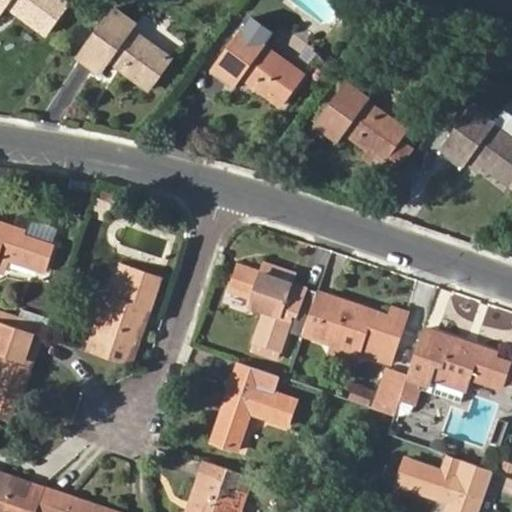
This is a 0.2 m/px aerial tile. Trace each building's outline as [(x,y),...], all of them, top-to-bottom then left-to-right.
[(0,0),(0,12),(0,13),(6,5),(9,0),(12,0),(22,8),(17,14),(46,34),(65,5),(58,0),(0,0)] [(114,8),(111,12),(132,28),(135,23),(114,8)] [(111,12),(81,53),(102,69),(109,60),(113,54),(125,63),(121,68),(149,89),(169,59),(130,31),(132,28),(111,12)] [(242,28),(265,46),(268,41),(245,24),(242,28)] [(213,67),(236,84),(242,76),(246,70),(259,79),(255,85),(281,104),(302,76),(264,48),(265,46),(242,28),(213,67)] [(102,69),(81,53),(78,57),(100,74),(102,69)] [(232,89),(236,84),(213,67),(209,73),(232,89)] [(345,83),(368,100),(371,95),(348,78),(345,83)] [(315,122),(338,139),(345,131),(349,125),(359,133),(355,139),(383,159),(403,129),(366,102),(368,100),(345,83),(315,122)] [(475,103),(472,108),(493,125),(497,120),(475,103)] [(472,108),(441,148),(463,164),(470,155),(474,149),(487,158),(483,164),(510,183),(511,179),(511,140),(492,126),(493,125),(472,108)] [(335,144),(338,139),(315,122),(312,126),(335,144)] [(463,164),(441,148),(439,152),(460,168),(463,164)] [(21,232),(0,224),(0,255),(42,270),(50,247),(20,237),(21,232)] [(290,322),(304,327),(306,321),(316,292),(305,288),(300,301),(286,296),(290,283),(236,264),(227,289),(268,303),(255,342),(280,351),(290,322)] [(99,355),(129,366),(150,302),(146,300),(150,286),(126,277),(117,304),(104,300),(96,323),(109,328),(99,355)] [(300,301),(305,288),(290,283),(286,296),(300,301)] [(329,296),(316,292),(306,321),(319,326),(329,296)] [(393,318),(329,296),(319,326),(348,336),(344,348),(367,356),(371,344),(396,353),(405,328),(391,324),(393,318)] [(32,333),(0,322),(0,369),(0,370),(0,411),(13,416),(31,363),(17,358),(21,346),(27,348),(32,333)] [(424,329),(409,369),(421,374),(425,362),(454,371),(450,384),(474,392),(478,380),(503,389),(511,365),(511,364),(498,359),(500,355),(424,329)] [(31,363),(40,335),(32,333),(27,348),(21,346),(17,358),(31,363)] [(270,373),(239,363),(234,376),(248,381),(244,394),(230,389),(211,443),(236,451),(249,412),(287,426),(296,402),(264,391),(270,373)] [(248,381),(234,376),(230,389),(244,394),(248,381)] [(348,386),(346,402),(367,405),(369,389),(348,386)] [(484,467),(442,453),(436,468),(404,458),(396,482),(449,501),(445,511),(474,511),(481,494),(466,490),(470,476),(480,479),(484,467)] [(236,511),(248,475),(205,461),(186,511),(236,511)] [(24,511),(35,511),(43,488),(0,474),(0,511),(3,511),(6,506),(24,511)] [(55,492),(43,488),(35,511),(114,511),(67,496),(63,511),(51,507),(55,492)]
